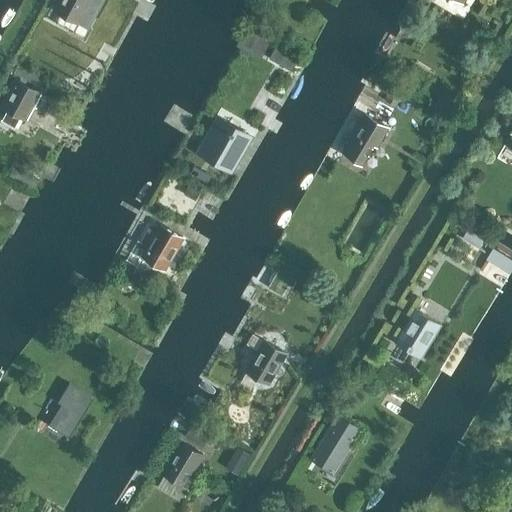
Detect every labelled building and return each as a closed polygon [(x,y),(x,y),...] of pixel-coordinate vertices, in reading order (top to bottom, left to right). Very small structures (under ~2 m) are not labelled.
[(59,0),(55,8),(79,21),(90,0),(59,0)] [(14,72),(27,79),(45,89),(49,81),(18,64),(14,72)] [(16,78),(2,105),(8,108),(7,111),(2,119),(15,127),(20,118),(21,115),(26,118),(40,91),(16,78)] [(396,106),(402,96),(391,90),(386,100),(396,106)] [(376,146),(388,127),(367,114),(345,152),(362,163),(373,144),(376,146)] [(218,125),(203,151),(220,161),(231,167),(236,158),(245,141),(234,134),(235,132),(231,130),(229,132),(218,125)] [(201,179),(208,183),(212,175),(205,171),(201,179)] [(196,200),(201,191),(189,185),(184,194),(196,200)] [(148,227),(137,246),(146,251),(143,256),(165,269),(183,237),(161,224),(157,233),(148,227)] [(463,238),(479,248),(485,239),(469,229),(463,238)] [(280,272),(271,287),(282,294),(292,279),(280,272)] [(420,356),(441,324),(416,308),(396,341),(420,356)] [(268,382),(286,352),(265,340),(248,370),(268,382)] [(66,407),(54,428),(70,438),(82,417),(88,407),(93,398),(77,389),(69,384),(58,403),(66,407)] [(333,471),(338,462),(359,428),(338,415),(312,459),(333,471)] [(192,473),(203,454),(182,441),(164,472),(182,483),(189,471),(192,473)] [(240,473),(251,453),(239,446),(228,466),(240,473)]
